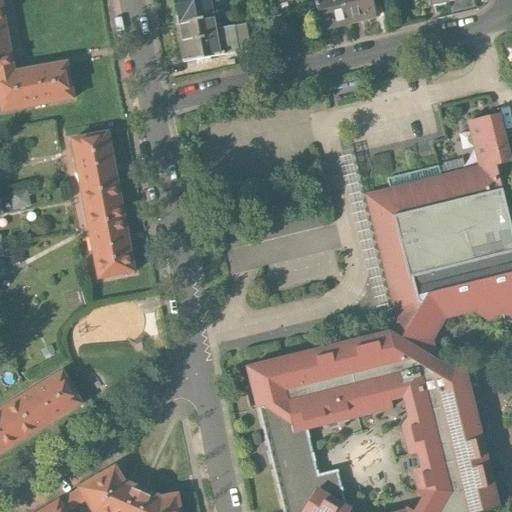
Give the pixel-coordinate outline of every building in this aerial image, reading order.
[(211,0),(169,0),(173,26),(214,20),(211,0)] [(343,0),(314,0),(322,35),(350,29),(343,0)] [(372,0),(343,0),(350,29),(377,24),(372,0)] [(472,0),(471,0),(429,0),(432,9),(472,0)] [(0,80),(11,79),(6,44),(0,10),(0,80)] [(214,20),(173,26),(178,63),(219,58),(216,31),(214,20)] [(246,27),(216,31),(219,58),(249,54),(246,27)] [(11,79),(0,80),(0,115),(73,103),(67,70),(24,77),(11,79)] [(511,227),(511,228),(496,167),(510,164),(504,139),(503,134),(499,117),(468,124),(480,170),(470,172),(446,178),(442,179),(390,192),(377,195),(381,212),(378,213),(372,223),(382,265),(393,271),(398,291),(403,311),(389,335),(247,370),(281,511),(484,511),(498,509),(463,371),(453,373),(437,364),(431,342),(445,320),(473,313),(507,332),(511,322),(511,227)] [(103,124),(63,132),(92,280),(132,273),(124,236),(110,161),(103,124)] [(511,137),(511,131),(503,134),(504,139),(511,137)] [(337,156),(339,165),(355,161),(352,152),(337,156)] [(339,165),(342,174),(357,171),(355,161),(339,165)] [(444,170),(446,178),(470,172),(468,164),(444,170)] [(387,180),(390,192),(442,179),(439,167),(387,180)] [(342,174),(344,184),(359,180),(357,171),(342,174)] [(344,184),(346,193),(362,189),(359,180),(344,184)] [(346,193),(348,202),(364,198),(362,189),(346,193)] [(31,190),(14,191),(15,208),(33,206),(31,190)] [(348,202),(351,212),(366,208),(364,198),(348,202)] [(351,212),(353,221),(368,217),(366,208),(351,212)] [(353,221),(355,230),(371,226),(368,217),(353,221)] [(355,230),(358,239),(373,236),(371,226),(355,230)] [(358,239),(360,249),(375,245),(373,236),(358,239)] [(11,261),(24,258),(20,240),(6,244),(11,261)] [(360,249),(362,258),(378,254),(375,245),(360,249)] [(362,258),(364,267),(380,264),(378,254),(362,258)] [(364,267),(367,277),(382,273),(380,264),(364,267)] [(367,277),(369,286),(384,282),(382,273),(367,277)] [(369,286),(371,295),(387,292),(384,282),(369,286)] [(371,295),(373,305),(389,301),(387,292),(371,295)] [(373,305),(376,314),(391,310),(389,301),(373,305)] [(0,458),(51,427),(81,410),(62,379),(0,416),(0,458)] [(85,500),(92,511),(179,511),(176,495),(161,498),(141,490),(122,482),(114,469),(79,490),(85,500)] [(58,503),(63,511),(65,511),(85,500),(79,490),(58,502),(58,503)] [(63,511),(58,503),(58,502),(42,511),(63,511)]
